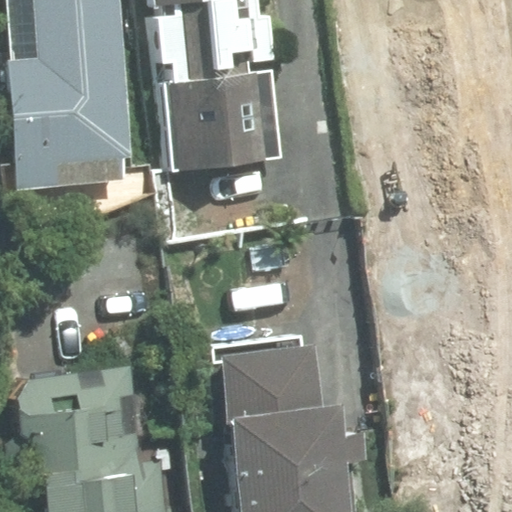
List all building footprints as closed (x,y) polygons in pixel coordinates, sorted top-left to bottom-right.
[(117,181),(94,0),(0,0),(0,46),(1,55),(0,54),(0,181),(2,196),(117,181)] [(245,0),(135,0),(159,169),(267,154),(245,0)] [(511,0),(354,0),(355,24),(392,22),(398,113),(470,109),(471,118),(511,115),(511,0)] [(292,334),(193,348),(203,417),(196,418),(209,511),(317,511),(310,460),(337,456),(334,431),(306,435),(292,334)] [(118,461),(105,364),(0,378),(0,511),(147,511),(140,458),(118,461)]
